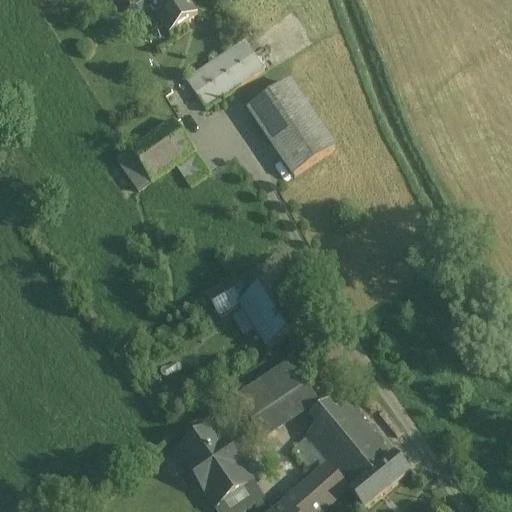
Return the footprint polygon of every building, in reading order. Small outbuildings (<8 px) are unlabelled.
[(198,20),(184,0),(143,0),(171,39),(198,20)] [(270,68),(251,39),(194,77),(212,106),(270,68)] [(342,141),(295,77),(253,106),(299,172),(342,141)] [(202,151),(179,117),(124,157),(146,189),(202,151)] [(282,283),(245,306),(259,330),(256,332),(268,350),(308,325),(303,316),(282,283)] [(318,408),(290,364),(234,399),(262,443),(318,408)] [(393,465),(346,407),(307,439),(354,497),(393,465)] [(230,511),(254,496),(213,434),(179,456),(216,511),(230,511)] [(354,497),(351,499),(361,511),(368,511),(409,478),(396,462),(393,465),(354,497)] [(329,472),(282,511),(326,511),(332,508),(329,504),(345,490),(329,472)]
